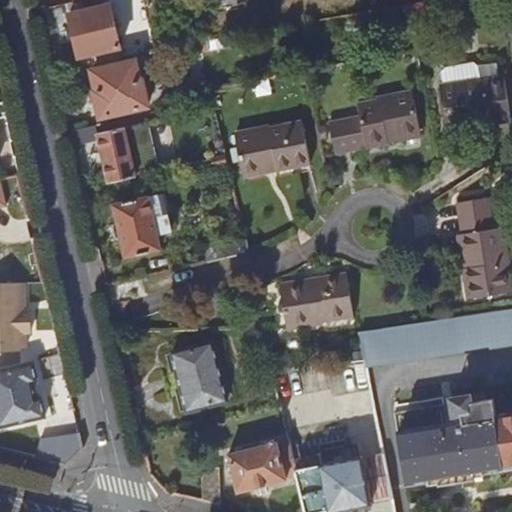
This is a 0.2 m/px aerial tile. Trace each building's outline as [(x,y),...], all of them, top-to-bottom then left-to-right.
[(112,6),(70,15),(80,58),(122,48),(112,6)] [(199,42),(197,43),(199,53),(229,48),(227,38),(199,42)] [(90,128),(103,126),(102,120),(150,109),(144,84),(142,84),(137,64),(94,73),(98,93),(95,94),(98,105),(67,112),(72,133),(90,128)] [(511,116),(507,78),(443,88),(448,128),(488,122),(488,125),(511,122),(511,116)] [(331,122),(337,150),(367,144),(368,148),(392,143),(391,139),(421,133),(414,93),(359,105),(361,115),(331,122)] [(302,115),(236,129),(244,167),(277,161),(277,164),(311,158),(302,115)] [(109,183),(155,173),(144,124),(98,135),(109,183)] [(94,145),(90,128),(72,133),(76,149),(94,145)] [(0,176),(0,206),(11,204),(3,176),(0,176)] [(115,207),(127,259),(162,251),(150,198),(115,207)] [(467,273),(463,274),(467,301),(511,293),(503,239),(490,241),(485,210),(457,214),(467,273)] [(214,250),(217,261),(248,253),(246,242),(214,250)] [(320,282),(282,289),(289,330),(356,316),(347,273),(319,278),(320,282)] [(31,312),(27,312),(22,312),(22,299),(26,298),(27,287),(0,286),(0,352),(21,352),(21,350),(27,350),(27,335),(32,334),(31,312)] [(366,367),(511,346),(511,311),(359,332),(366,362),(366,367)] [(212,345),(173,356),(188,413),(227,402),(212,345)] [(35,383),(41,381),(37,361),(31,362),(35,383)] [(49,416),(41,381),(35,383),(31,362),(0,369),(0,428),(44,418),(49,416)] [(511,417),(498,419),(497,414),(495,402),(488,403),(462,407),(465,424),(445,427),(403,434),(399,434),(407,484),(413,483),(447,477),(448,483),(448,487),(467,484),(466,481),(465,475),(511,467),(511,417)] [(43,433),(44,455),(81,455),(80,432),(43,433)] [(298,478),(297,471),(289,441),(228,456),(237,493),(298,478)] [(361,458),(297,471),(298,478),(306,511),(327,511),(328,511),(327,511),(341,511),(371,506),(369,501),(385,497),(387,511),(395,511),(384,455),(361,460),(361,458)]
